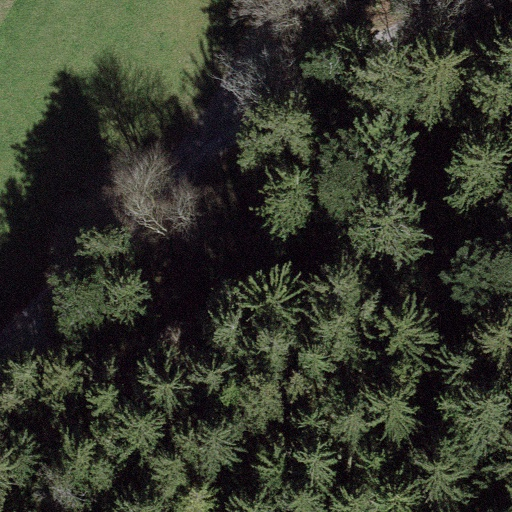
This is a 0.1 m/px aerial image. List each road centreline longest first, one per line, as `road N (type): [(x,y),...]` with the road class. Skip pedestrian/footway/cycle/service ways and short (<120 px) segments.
road 1 (unclassified): [(6,350),(136,209),(212,143),(509,0)]
road 2 (track): [(212,143),(288,0)]
